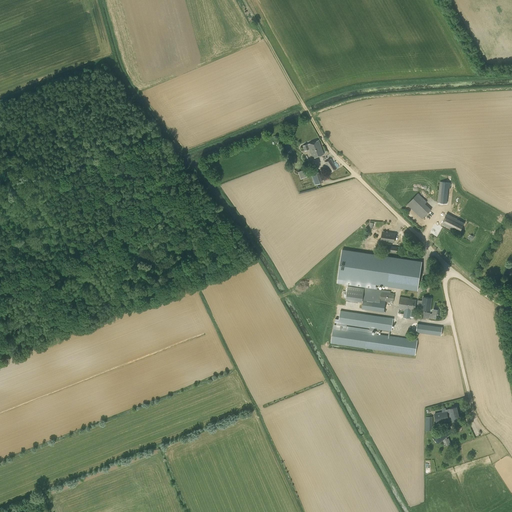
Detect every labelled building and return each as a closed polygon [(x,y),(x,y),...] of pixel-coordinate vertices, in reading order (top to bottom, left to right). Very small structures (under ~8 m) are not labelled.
[(324,154),(318,140),(307,144),(303,146),(304,151),(309,149),(312,158),(324,154)] [(324,163),(331,172),(337,168),(331,158),(324,163)] [(300,178),(306,176),(304,170),(298,172),(300,178)] [(311,175),(315,185),(322,182),(318,172),(311,175)] [(446,203),(447,189),(450,189),(450,183),(440,182),(437,202),(446,203)] [(431,209),(425,204),(427,202),(418,193),(408,204),(422,219),(431,209)] [(453,229),(459,232),(464,223),(457,220),(458,219),(447,214),(442,224),(453,229)] [(381,241),(394,242),(395,234),(382,232),(381,241)] [(342,250),(337,283),(375,288),(376,284),(417,290),(422,262),(342,250)] [(381,290),(369,288),(348,285),(346,298),(363,300),(362,309),(366,310),(384,312),(385,302),(393,303),(394,294),(390,293),(391,292),(381,290)] [(416,300),(400,297),(398,309),(404,310),(403,317),(410,319),(410,317),(414,317),(416,300)] [(431,298),(423,297),(423,301),(418,300),(417,303),(422,304),(421,309),(429,311),(431,298)] [(391,331),(393,319),(341,311),(339,323),(391,331)] [(441,336),(442,327),(437,326),(417,324),(417,327),(416,331),(416,332),(418,332),(441,336)] [(417,340),(333,328),(331,343),(415,356),(417,340)] [(456,408),(450,409),(451,413),(447,414),(446,411),(434,414),(436,422),(448,420),(448,421),(459,419),(456,408)] [(438,431),(433,436),(436,440),(439,443),(444,439),(444,438),(451,432),(446,427),(439,433),(438,431)]
